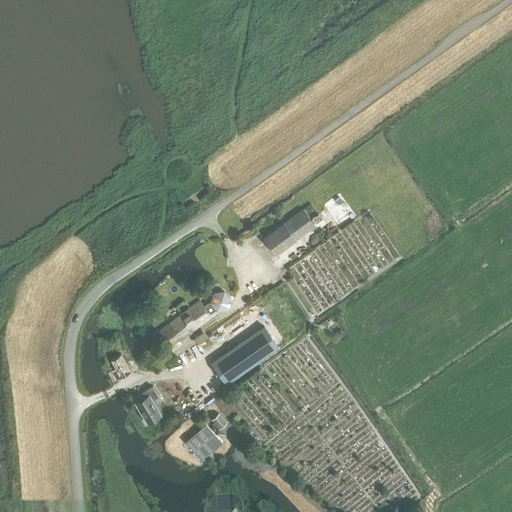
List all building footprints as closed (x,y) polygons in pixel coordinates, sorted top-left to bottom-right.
[(303,209),(264,237),(276,253),(315,225),(303,209)] [(217,310),(226,309),(231,299),(224,291),(214,292),(210,302),(217,310)] [(179,316),(158,331),(176,356),(198,342),(194,337),(191,340),(189,336),(190,334),(191,332),(212,317),(218,313),(217,310),(210,302),(204,306),(200,299),(181,313),(182,314),(179,316)] [(261,326),(210,364),(225,384),(276,346),(261,326)] [(344,334),(340,328),(334,332),(338,338),(344,334)] [(110,360),(120,378),(131,371),(121,354),(110,360)] [(152,392),(139,399),(143,407),(143,408),(146,413),(151,421),(177,407),(173,400),(166,403),(164,400),(163,397),(162,395),(161,396),(160,396),(156,399),(152,392)] [(211,419),(214,423),(211,425),(217,431),(219,429),(226,423),(218,413),(211,419)] [(202,459),(222,441),(206,424),(187,442),(202,459)] [(230,498),(216,499),(216,511),(233,511),(240,511),(239,502),(230,503),(230,498)]
